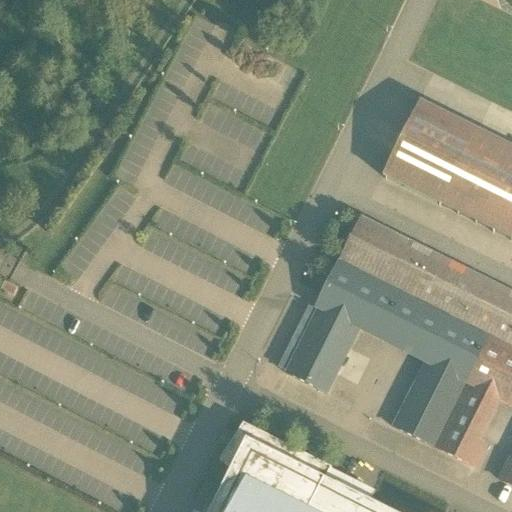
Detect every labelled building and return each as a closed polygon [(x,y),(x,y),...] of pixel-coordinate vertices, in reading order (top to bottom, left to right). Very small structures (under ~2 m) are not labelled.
[(511,149),(420,104),(383,177),(511,241),(511,149)] [(511,294),(362,220),(317,309),(319,310),(286,375),(326,395),(358,332),(425,366),(394,429),(475,469),(487,446),(480,442),(499,403),(511,409),(511,458),(500,481),(511,487),(511,294)] [(146,247),(168,259),(176,243),(154,232),(146,247)] [(16,291),(7,287),(3,285),(0,290),(0,292),(13,298),(16,291)] [(386,511),(325,482),(332,469),(244,426),(220,462),(233,470),(211,511),(386,511)]
